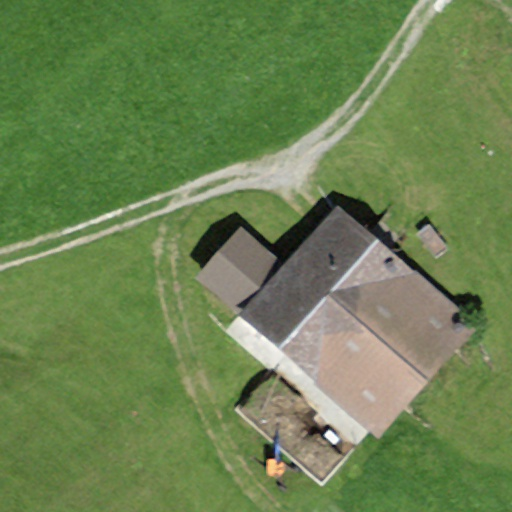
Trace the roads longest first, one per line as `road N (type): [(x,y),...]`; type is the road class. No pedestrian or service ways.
road 1 (track): [(0,260),(279,171),(357,115),(434,0)]
road 2 (track): [(201,190),(173,218),(163,262),(179,350),(223,444),(274,511)]
